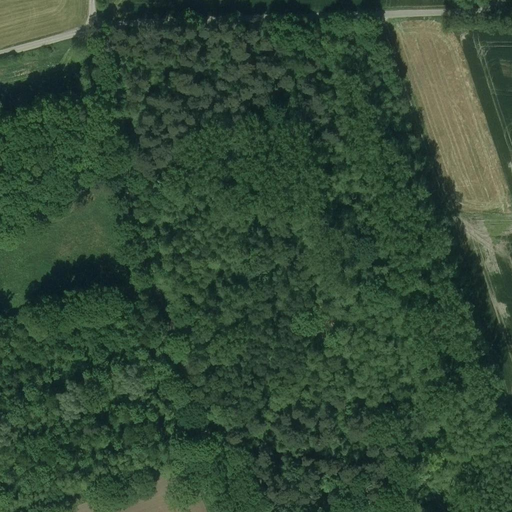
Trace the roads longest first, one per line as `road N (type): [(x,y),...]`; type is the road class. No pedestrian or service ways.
road 1 (track): [(94,23),(93,52),(183,376),(222,453),(240,511)]
road 2 (unclassified): [(94,23),(463,13),(505,0)]
